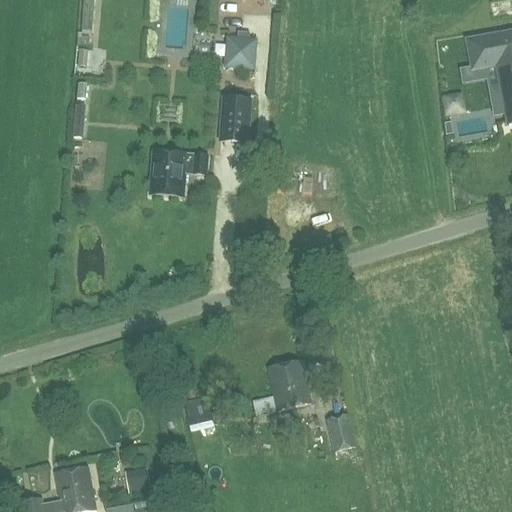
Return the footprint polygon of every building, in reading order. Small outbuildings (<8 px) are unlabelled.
[(263,62),(264,31),(233,29),(231,61),(263,62)] [(511,36),(468,44),(473,70),(473,71),(497,67),(502,91),(511,88),(511,36)] [(221,99),(218,144),(249,146),(252,101),(221,99)] [(473,102),(459,104),(460,118),(475,116),(473,102)] [(452,136),(450,124),(444,125),(446,137),(452,136)] [(193,175),(205,176),(207,157),(194,156),(194,157),(186,157),(186,156),(153,153),(149,196),(183,199),(185,174),(193,174),(193,175)] [(277,413),(311,405),(301,363),(268,371),(277,413)] [(184,405),(190,433),(214,427),(207,399),(184,405)] [(325,422),(333,454),(356,449),(348,416),(325,422)] [(60,503),(43,506),(44,511),(94,511),(96,511),(88,469),(55,476),(60,503)] [(147,469),(125,474),(128,495),(151,491),(147,469)] [(19,505),(19,511),(44,511),(42,500),(19,505)] [(154,511),(153,503),(131,507),(131,511),(154,511)]
